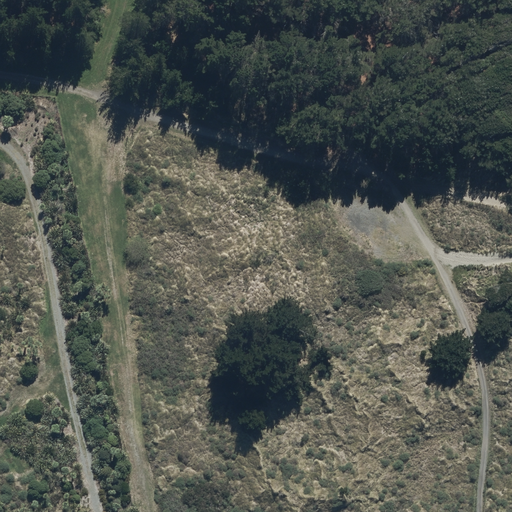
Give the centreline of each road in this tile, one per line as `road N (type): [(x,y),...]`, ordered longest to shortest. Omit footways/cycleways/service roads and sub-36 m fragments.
road 1 (track): [(152,511),(126,392),(113,279),(120,214),(99,90)]
road 2 (track): [(0,140),(32,175),(95,511)]
road 3 (track): [(352,173),(99,90)]
